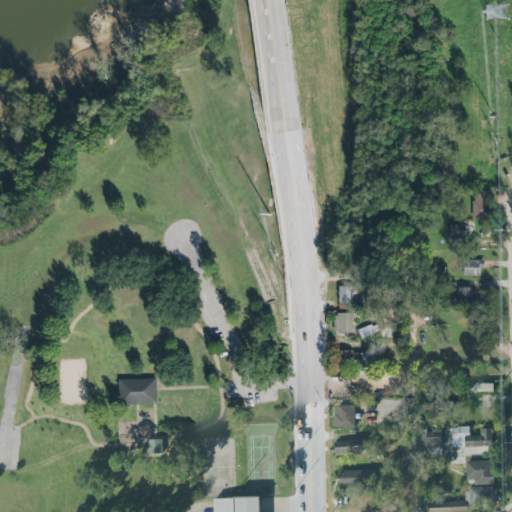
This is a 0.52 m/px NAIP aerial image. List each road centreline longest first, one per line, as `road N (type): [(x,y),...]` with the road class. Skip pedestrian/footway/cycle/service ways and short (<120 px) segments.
road 1 (primary): [(314,511),(311,377),(283,79)]
road 2 (residential): [(511,202),(487,0)]
